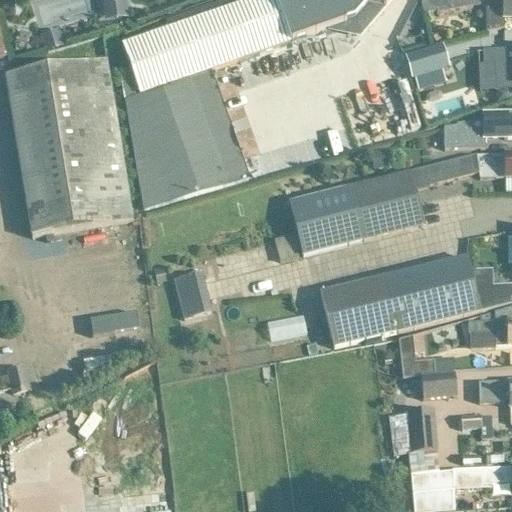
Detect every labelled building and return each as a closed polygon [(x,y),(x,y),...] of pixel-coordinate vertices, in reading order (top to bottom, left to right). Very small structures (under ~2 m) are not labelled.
[(101,0),(105,23),(128,20),(125,0),(101,0)] [(232,0),(174,20),(177,29),(123,47),(131,73),(120,77),(143,213),(226,188),(227,189),(249,182),(210,73),(345,25),(348,32),(359,34),(366,26),(369,28),(393,0),(232,0)] [(436,13),(437,15),(479,6),(478,0),(433,0),(423,2),(421,6),(423,16),(436,13)] [(511,0),(502,0),(503,4),(486,4),(486,34),(504,30),(504,21),(511,20),(511,0)] [(444,29),(431,34),(435,44),(448,38),(444,29)] [(59,32),(40,37),(44,53),(63,48),(59,32)] [(18,37),(16,45),(25,47),(27,39),(18,37)] [(442,47),(405,57),(412,80),(414,79),(418,93),(435,88),(431,74),(442,71),(449,69),(442,47)] [(511,50),(509,51),(483,52),(483,66),(483,67),(496,66),(497,91),(511,90),(511,50)] [(106,64),(26,77),(6,80),(32,240),(133,224),(106,64)] [(493,75),(469,78),(472,102),(496,99),(493,75)] [(511,141),(511,116),(482,117),(483,124),(444,131),(444,153),(485,152),(485,141),(504,140),(504,141),(511,141)] [(285,152),(288,162),(306,156),(303,146),(285,152)] [(371,155),(373,172),(388,170),(386,153),(371,155)] [(511,156),(477,158),(350,189),(350,191),(289,207),(303,259),(423,228),(414,192),(479,176),(480,181),(511,180),(511,156)] [(145,245),(153,245),(152,220),(145,220),(145,245)] [(299,260),(293,238),(274,242),(279,264),(299,260)] [(460,319),(478,315),(471,273),(469,273),(466,260),(384,280),(383,278),(319,295),(334,351),(460,319)] [(164,270),(153,273),(156,286),(167,284),(164,270)] [(492,272),(471,273),(478,315),(511,306),(511,287),(493,288),(492,272)] [(184,322),(211,315),(202,276),(175,283),(184,322)] [(495,335),(495,349),(508,349),(508,348),(511,347),(511,309),(480,319),(480,324),(469,324),(469,335),(495,335)] [(281,334),(320,331),(318,312),(279,315),(281,334)] [(412,338),(398,342),(402,382),(435,378),(434,363),(415,365),(415,364),(412,338)] [(315,345),(306,347),(308,358),(318,356),(315,345)] [(0,394),(11,392),(12,398),(29,394),(23,370),(8,374),(9,378),(0,380),(0,394)] [(422,404),(456,400),(453,378),(420,382),(422,404)] [(479,406),(509,405),(510,427),(511,427),(511,384),(479,386),(479,406)] [(410,477),(438,475),(433,414),(408,416),(408,417),(388,420),(393,458),(408,457),(410,477)] [(461,433),(481,432),(480,418),(460,419),(461,433)] [(505,457),(485,459),(486,468),(506,467),(505,457)] [(438,475),(410,477),(412,511),(454,511),(453,492),(491,491),(490,486),(511,485),(511,495),(511,470),(438,475)]
